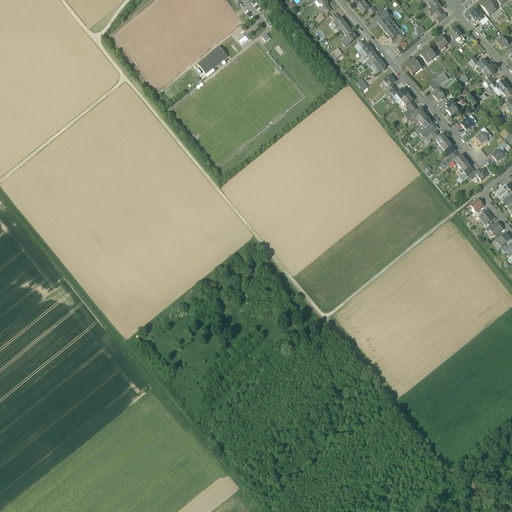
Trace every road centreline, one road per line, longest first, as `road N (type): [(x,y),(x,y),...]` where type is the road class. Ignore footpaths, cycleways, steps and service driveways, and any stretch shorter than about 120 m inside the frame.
road 1 (track): [(63,0),(457,478),(496,511)]
road 2 (track): [(324,319),(453,213)]
road 3 (track): [(0,184),(125,78)]
road 4 (residential): [(392,65),(475,158)]
